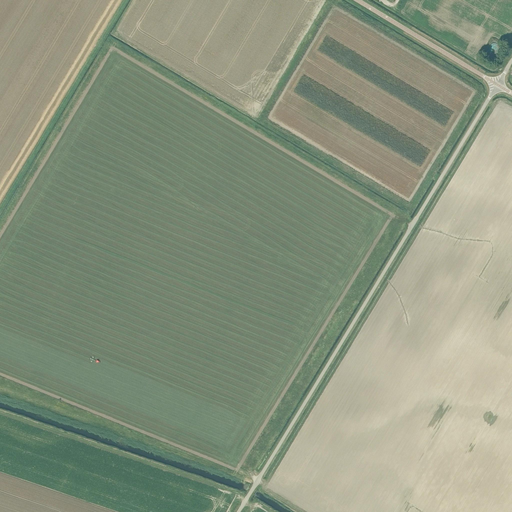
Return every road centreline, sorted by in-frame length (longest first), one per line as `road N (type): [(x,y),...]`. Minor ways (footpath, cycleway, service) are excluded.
road 1 (unclassified): [(238,511),(497,84)]
road 2 (unclassified): [(497,84),(357,0)]
